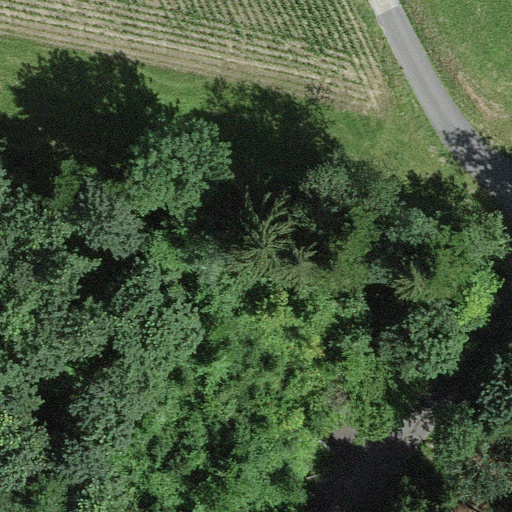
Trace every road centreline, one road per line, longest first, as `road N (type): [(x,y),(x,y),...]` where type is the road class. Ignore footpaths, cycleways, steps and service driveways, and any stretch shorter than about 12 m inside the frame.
road 1 (unclassified): [(330,511),(511,299)]
road 2 (residential): [(511,187),(492,176),(432,96),(385,0)]
